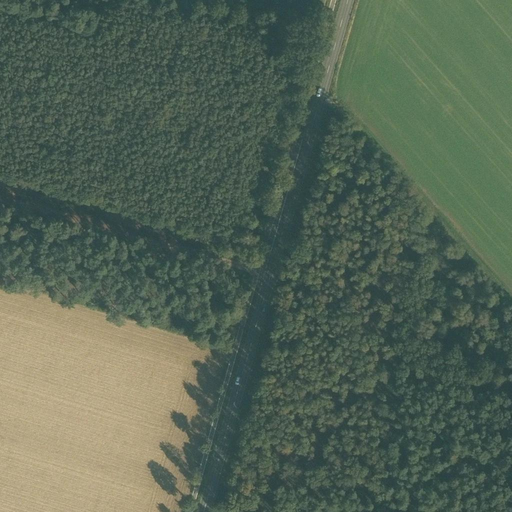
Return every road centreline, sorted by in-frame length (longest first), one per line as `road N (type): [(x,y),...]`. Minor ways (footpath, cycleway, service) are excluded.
road 1 (secondary): [(202,511),(350,0)]
road 2 (track): [(325,91),(511,303)]
road 3 (track): [(269,274),(0,198)]
